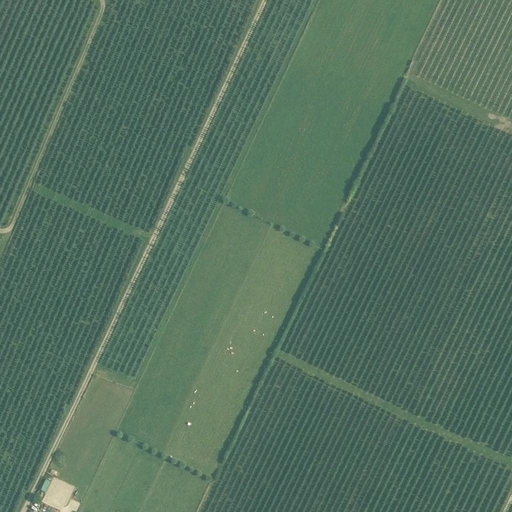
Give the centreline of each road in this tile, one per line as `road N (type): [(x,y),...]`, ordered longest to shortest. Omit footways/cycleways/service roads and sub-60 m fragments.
road 1 (track): [(264,0),(29,499)]
road 2 (track): [(511,461),(274,352)]
road 3 (track): [(101,0),(9,228),(0,232)]
road 4 (track): [(444,0),(407,78),(511,128)]
road 5 (track): [(152,239),(28,184)]
